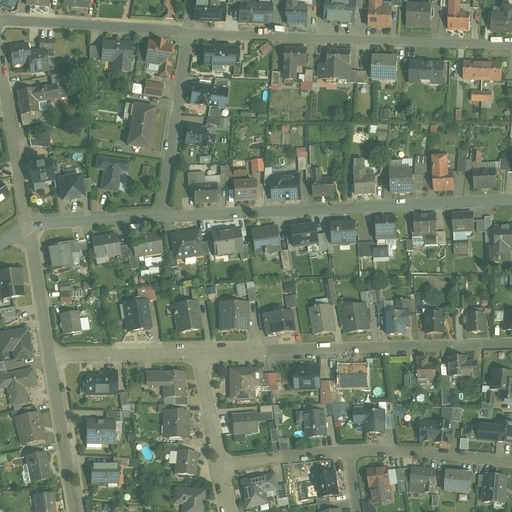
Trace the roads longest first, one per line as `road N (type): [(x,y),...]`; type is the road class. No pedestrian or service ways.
road 1 (residential): [(160,217),(511,200)]
road 2 (residential): [(511,44),(189,34)]
road 3 (residential): [(198,355),(511,345)]
road 4 (residential): [(189,34),(0,19)]
road 5 (residential): [(160,217),(189,34)]
road 6 (residential): [(28,227),(0,63)]
road 7 (residential): [(348,452),(511,461)]
road 8 (residential): [(76,511),(51,355)]
road 9 (residential): [(51,355),(198,355)]
road 10 (residential): [(28,227),(160,217)]
road 11 (residential): [(51,355),(28,227)]
road 12 (residential): [(348,452),(219,466)]
